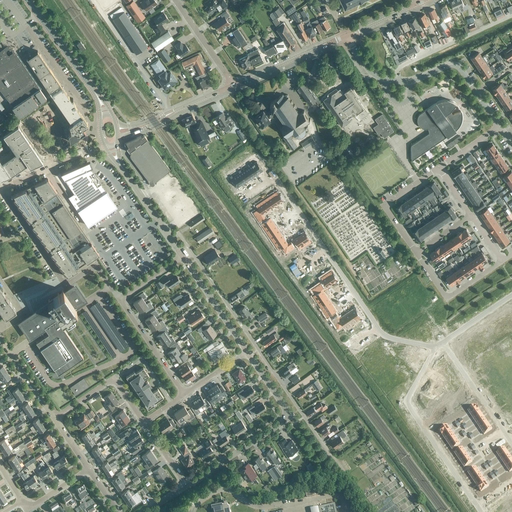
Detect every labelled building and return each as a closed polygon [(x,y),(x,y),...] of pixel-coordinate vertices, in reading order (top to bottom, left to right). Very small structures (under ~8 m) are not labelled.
[(157,3),(154,0),(145,0),(144,0),(143,0),(140,2),(146,11),(157,3)] [(208,0),(204,3),(207,7),(204,9),(207,13),(220,4),(223,9),(228,6),(223,0),(221,0),(218,3),(215,0),(208,0)] [(322,10),(314,0),(312,0),(308,4),(311,8),(314,6),(319,13),(322,10)] [(340,0),(343,5),(345,9),(346,9),(365,0),(340,0)] [(461,12),(455,0),(453,0),(450,1),(454,10),(456,9),(457,10),(456,10),(458,13),(461,12)] [(461,0),(455,0),(461,12),(464,10),(462,7),(464,6),(461,0)] [(144,17),(133,1),(126,5),(138,22),(144,17)] [(451,15),(449,11),(446,5),(446,4),(445,4),(445,5),(444,4),(443,5),(442,6),(440,7),(442,12),(441,12),(444,18),(451,15)] [(286,11),(289,15),(296,10),(294,5),(286,11)] [(147,46),(124,12),(121,7),(110,15),(112,19),(136,54),(147,46)] [(280,12),(278,8),(273,12),(276,18),(272,21),(276,26),(280,23),(277,18),(282,14),(280,12)] [(440,23),(439,21),(434,9),(428,12),(432,19),(434,17),(437,22),(438,24),(438,25),(446,37),(451,33),(447,27),(443,21),(440,23)] [(226,19),(230,16),(226,11),(220,15),(222,18),(215,23),(220,31),(230,24),(226,19)] [(162,27),(161,25),(162,24),(162,23),(168,19),(163,13),(157,17),(157,16),(153,19),(160,29),(156,31),(159,35),(166,31),(163,27),(162,27)] [(427,28),(431,26),(425,14),(418,17),(423,27),(426,26),(427,28)] [(324,16),(321,18),(318,19),(321,25),(322,25),(324,30),(326,29),(326,30),(330,28),(330,27),(326,20),(324,16)] [(422,37),(425,35),(422,31),(423,31),(415,17),(408,20),(413,29),(416,28),(422,37)] [(315,21),(312,22),(314,26),(313,26),(315,30),(316,29),(317,33),(320,32),(322,32),(322,31),(323,31),(320,25),(319,23),(317,19),(315,21)] [(408,37),(411,36),(408,31),(407,32),(406,30),(410,28),(406,21),(401,24),(404,31),(405,31),(406,33),(405,33),(408,37)] [(283,40),(287,47),(288,46),(289,47),(297,43),(285,24),(283,22),(279,25),(280,27),(277,29),(284,40),(283,40)] [(306,32),(302,24),(301,22),(298,24),(300,28),(301,28),(302,31),(299,33),(303,40),(303,41),(307,39),(307,38),(308,38),(306,32)] [(310,37),(316,35),(310,22),(309,22),(309,23),(307,24),(309,28),(306,29),(310,37)] [(401,42),(404,40),(401,35),(400,35),(399,34),(403,32),(399,25),(398,25),(396,26),(395,27),(396,27),(394,28),(397,35),(398,37),(401,42)] [(238,28),(233,31),(242,46),(247,43),(238,28)] [(389,38),(391,37),(394,42),(393,43),(397,49),(402,47),(396,35),(395,35),(392,29),(390,30),(390,29),(389,30),(388,29),(387,30),(386,31),(389,38)] [(157,51),(162,47),(173,39),(168,31),(151,42),(157,51)] [(230,39),(234,45),(238,43),(235,36),(230,39)] [(287,47),(283,40),(276,43),(274,38),(271,40),(273,45),(275,44),(279,52),(282,51),(281,51),(284,49),(285,50),(286,49),(287,48),(287,47)] [(264,40),(273,54),(275,53),(276,54),(278,53),(278,52),(273,44),(270,45),(269,43),(268,43),(265,39),(264,40)] [(273,54),(264,40),(263,40),(267,47),(264,49),(269,56),(270,57),(272,56),(272,55),(273,54)] [(80,42),(79,43),(76,44),(81,51),(85,48),(80,42)] [(181,57),(190,51),(185,45),(183,47),(182,45),(180,42),(175,45),(178,50),(177,50),(181,57)] [(0,90),(13,106),(12,107),(18,117),(46,98),(14,51),(11,53),(12,51),(12,50),(12,49),(11,48),(10,48),(9,47),(7,48),(6,49),(6,50),(6,52),(7,53),(4,49),(0,51),(0,90)] [(163,48),(158,52),(157,53),(164,63),(171,58),(164,48),(163,48)] [(253,65),(263,60),(258,49),(248,54),(253,65)] [(511,57),(511,53),(509,49),(504,52),(502,50),(499,52),(502,57),(505,55),(509,61),(511,59),(511,58),(511,57)] [(39,76),(50,68),(37,50),(27,58),(39,76)] [(475,63),(483,57),(482,57),(479,52),(471,57),(475,63)] [(197,55),(182,63),(184,68),(194,64),(199,73),(199,75),(205,72),(205,70),(197,56),(197,55)] [(244,69),(253,65),(248,55),(240,59),(244,69)] [(487,62),(483,57),(475,63),(478,68),(487,62)] [(166,70),(158,59),(150,64),(158,76),(159,75),(160,78),(158,79),(164,88),(169,85),(169,86),(169,85),(172,83),(172,84),(172,83),(176,80),(170,71),(168,73),(166,70)] [(490,67),(487,62),(478,68),(482,73),(489,68),(489,67),(490,67)] [(50,68),(39,76),(49,91),(60,84),(50,68)] [(491,70),(489,68),(482,73),(486,78),(489,76),(488,75),(495,71),(494,68),(491,70)] [(199,75),(196,77),(197,80),(202,90),(211,85),(207,76),(205,72),(199,75)] [(316,100),(318,99),(305,81),(296,87),(301,93),(302,92),(310,104),(312,103),(313,103),(316,101),(316,100)] [(496,93),(503,88),(500,84),(496,87),(495,86),(492,88),(496,93)] [(71,99),(62,87),(51,94),(71,123),(82,115),(76,106),(74,104),(73,101),(73,98),(71,99)] [(336,89),(327,95),(329,97),(324,100),(342,126),(352,119),(351,117),(354,115),(359,122),(362,120),(357,113),(364,108),(357,98),(358,97),(351,87),(345,92),(346,93),(344,94),(340,89),(337,91),(336,89)] [(507,93),(503,88),(496,93),(499,98),(507,93)] [(507,93),(499,98),(503,104),(510,99),(507,93)] [(272,109),(275,114),(276,115),(278,114),(279,115),(278,116),(279,116),(280,116),(279,117),(281,120),(282,119),(282,120),(281,120),(281,121),(282,120),(285,124),(282,126),(281,125),(281,126),(280,127),(281,127),(286,133),(285,134),(285,135),(284,135),(285,136),(284,137),(292,149),(297,146),(291,137),(293,135),(294,135),(293,135),(294,136),(298,137),(298,138),(298,137),(302,137),(303,137),(306,135),(307,134),(306,134),(308,131),(308,130),(308,126),(308,125),(307,125),(307,124),(309,122),(308,121),(309,120),(310,121),(310,120),(310,119),(310,118),(309,119),(304,111),(305,111),(304,110),(303,111),(303,110),(302,110),(303,111),(300,113),(297,110),(298,109),(297,109),(297,108),(295,105),(294,106),(294,105),(295,105),(295,104),(294,105),(291,101),(292,101),(292,100),(291,101),(288,97),(289,97),(289,96),(288,96),(288,95),(286,94),(284,96),(283,94),(275,100),(271,103),(272,105),(272,106),(271,107),(272,107),(273,107),(272,108),(273,108),(274,108),(272,109)] [(511,101),(510,99),(503,104),(507,109),(511,105),(511,101)] [(452,114),(450,111),(457,105),(454,102),(451,101),(448,100),(444,100),(440,101),(436,102),(428,108),(421,113),(419,115),(418,117),(417,120),(418,125),(421,127),(424,128),(426,129),(428,128),(429,133),(412,146),(411,161),(447,136),(448,138),(457,132),(456,131),(458,129),(460,125),(462,121),(462,116),(462,112),(462,111),(452,114)] [(275,114),(272,109),(267,113),(266,111),(264,112),(264,111),(256,117),(255,119),(257,121),(259,121),(263,127),(271,121),(269,118),(275,114)] [(222,113),(215,118),(221,127),(222,127),(223,129),(226,132),(231,128),(229,125),(230,125),(234,122),(229,116),(226,118),(222,113)] [(381,133),(384,137),(394,131),(382,114),(375,119),(378,124),(373,127),(378,135),(381,133)] [(82,115),(71,123),(69,124),(70,132),(68,133),(69,137),(72,139),(77,136),(85,131),(83,127),(88,124),(82,115)] [(197,144),(209,138),(201,121),(198,123),(197,122),(195,123),(192,115),(181,120),(185,128),(189,126),(190,129),(197,144)] [(3,179),(9,177),(10,176),(27,164),(29,168),(43,162),(18,125),(0,137),(0,139),(7,151),(8,150),(9,152),(0,158),(0,179),(1,180),(3,179)] [(242,132),(240,130),(237,132),(238,134),(243,141),(247,138),(242,132)] [(141,135),(125,142),(127,147),(126,148),(126,149),(129,152),(132,156),(131,158),(153,188),(173,173),(171,170),(144,135),(141,137),(141,136),(141,135)] [(312,137),(305,141),(301,144),(305,149),(314,143),(316,142),(312,137)] [(353,157),(344,144),(339,148),(348,160),(353,157)] [(485,149),(488,153),(496,148),(492,144),(489,146),(489,147),(485,149)] [(488,153),(491,158),(499,153),(496,148),(488,153)] [(491,158),(494,163),(502,158),(499,153),(491,158)] [(207,167),(212,164),(207,157),(202,160),(207,167)] [(494,163),(498,167),(505,162),(502,158),(494,163)] [(70,199),(88,225),(112,209),(113,206),(114,203),(101,184),(90,168),(92,166),(90,161),(60,174),(75,195),(70,199)] [(252,162),(248,165),(250,167),(252,171),(260,166),(257,161),(253,164),(252,162)] [(498,167),(501,172),(508,167),(505,162),(498,167)] [(455,177),(456,177),(464,171),(463,168),(464,167),(462,165),(460,167),(459,166),(457,167),(458,168),(452,172),(455,177)] [(260,166),(252,171),(255,175),(256,177),(259,176),(258,174),(263,171),(260,166)] [(250,167),(246,170),(251,178),(250,178),(252,181),(253,180),(252,177),(255,175),(252,171),(250,167)] [(240,170),(239,171),(240,173),(240,174),(241,173),(246,181),(250,178),(251,178),(246,170),(242,172),(240,170)] [(459,181),(469,174),(468,172),(466,173),(464,171),(456,177),(459,181)] [(506,182),(511,178),(511,172),(511,171),(503,177),(506,182)] [(240,173),(236,175),(236,176),(241,184),(243,187),(244,186),(243,183),(246,181),(241,173),(240,174),(240,173)] [(462,186),(470,180),(469,178),(471,177),(469,174),(459,181),(462,186)] [(232,176),(230,177),(237,187),(241,184),(236,176),(233,178),(232,176)] [(498,185),(503,183),(498,176),(494,178),(498,185)] [(48,179),(11,195),(23,213),(65,276),(99,254),(95,249),(48,179)] [(471,180),(470,180),(462,186),(465,191),(476,183),(475,181),(473,182),(471,180)] [(434,182),(429,185),(435,194),(438,192),(439,195),(442,193),(439,190),(440,189),(438,185),(437,186),(434,182)] [(468,195),(478,189),(476,187),(478,185),(476,183),(465,191),(468,195)] [(435,194),(429,185),(425,188),(432,200),(434,198),(433,195),(435,194)] [(432,200),(425,188),(420,192),(426,200),(428,199),(430,201),(432,200)] [(479,192),(478,189),(468,195),(472,200),(482,193),(483,193),(481,190),(479,192)] [(277,191),(272,194),(278,204),(284,200),(277,191)] [(426,200),(420,192),(415,195),(423,206),(425,204),(423,202),(426,200)] [(475,205),(483,199),(482,197),(483,195),(482,193),(472,200),(475,205)] [(272,194),(267,198),(273,207),(278,204),(272,194)] [(421,207),(423,206),(415,195),(410,198),(416,207),(419,205),(421,207)] [(267,198),(262,201),(268,211),(273,207),(267,198)] [(410,198),(406,201),(413,212),(416,211),(414,208),(416,207),(410,198)] [(483,199),(475,205),(478,210),(488,203),(487,201),(485,202),(483,199)] [(262,201),(256,205),(259,209),(263,214),(268,211),(262,201)] [(406,201),(401,204),(407,213),(410,211),(411,214),(413,212),(406,201)] [(407,213),(401,204),(396,208),(399,212),(398,212),(401,216),(402,215),(404,219),(407,217),(405,215),(407,213)] [(451,218),(451,219),(456,215),(450,206),(449,204),(446,205),(448,208),(446,210),(451,218)] [(480,213),(483,218),(492,212),(488,208),(480,213)] [(259,209),(254,212),(260,222),(265,218),(263,214),(259,209)] [(447,221),(451,218),(446,210),(443,211),(442,209),(439,210),(447,221)] [(439,215),(436,216),(442,225),(447,221),(439,210),(437,212),(439,215)] [(492,212),(483,218),(486,222),(495,216),(492,212)] [(192,228),(205,219),(202,215),(189,223),(192,228)] [(432,215),(430,217),(437,228),(442,225),(436,216),(434,218),(432,215)] [(486,222),(489,227),(499,221),(501,219),(499,217),(497,219),(495,216),(486,222)] [(270,217),(261,224),(265,229),(274,223),(270,217)] [(429,221),(427,222),(433,231),(437,228),(430,217),(428,218),(429,221)] [(421,223),(428,234),(433,231),(427,222),(425,224),(423,221),(421,223)] [(493,232),(502,225),(499,221),(489,227),(493,232)] [(274,223),(265,229),(268,234),(278,228),(274,223)] [(418,229),(423,237),(428,234),(421,223),(418,225),(420,227),(418,229)] [(504,224),(502,225),(493,232),(496,236),(504,231),(505,230),(503,228),(505,226),(504,224)] [(199,243),(214,233),(210,227),(195,237),(199,243)] [(278,228),(268,234),(272,239),(281,233),(278,228)] [(416,236),(418,241),(424,237),(423,237),(418,229),(415,230),(413,228),(411,229),(413,232),(413,233),(412,234),(415,237),(416,236)] [(462,232),(468,241),(470,239),(471,241),(473,239),(466,229),(462,232)] [(496,236),(499,241),(509,234),(508,232),(506,233),(504,231),(496,236)] [(305,232),(299,236),(306,245),(311,241),(305,232)] [(457,235),(457,236),(463,244),(468,241),(462,232),(457,235)] [(281,233),(272,239),(275,245),(285,238),(281,233)] [(509,234),(499,241),(502,245),(511,239),(509,237),(511,235),(510,233),(509,234)] [(299,236),(294,239),(300,249),(306,245),(299,236)] [(463,244),(457,236),(453,239),(458,247),(463,244)] [(285,238),(275,245),(279,250),(282,248),(288,244),(288,243),(285,238)] [(453,239),(448,242),(454,250),(458,247),(453,239)] [(288,244),(282,248),(286,253),(295,247),(291,241),(288,243),(288,244)] [(448,242),(444,245),(450,253),(454,250),(448,242)] [(444,245),(439,248),(445,256),(450,253),(444,245)] [(435,251),(440,259),(445,256),(439,248),(439,247),(434,250),(435,251)] [(220,257),(215,250),(204,257),(209,265),(220,257)] [(436,262),(440,259),(435,251),(430,254),(436,262)] [(477,255),(483,264),(488,261),(482,252),(477,255)] [(235,254),(234,255),(228,259),(232,264),(239,260),(235,254)] [(483,264),(477,255),(473,259),(473,260),(478,267),(479,267),(483,264)] [(473,260),(469,263),(474,270),(478,267),(473,260)] [(469,263),(468,262),(464,265),(465,266),(470,273),(474,270),(469,263)] [(465,266),(460,269),(465,276),(470,273),(465,266)] [(460,269),(456,272),(461,279),(465,276),(460,269)] [(331,270),(326,274),(332,283),(338,279),(331,270)] [(452,271),(450,273),(450,274),(456,282),(456,283),(461,279),(456,272),(453,273),(452,271)] [(326,274),(321,277),(323,281),(327,287),(332,283),(326,274)] [(450,274),(446,277),(452,285),(456,282),(450,274)] [(180,281),(175,275),(169,279),(167,276),(162,280),(165,284),(167,283),(171,287),(180,281)] [(164,285),(160,280),(155,284),(159,289),(164,285)] [(321,283),(312,289),(315,294),(322,290),(323,290),(325,288),(321,283)] [(74,307),(84,300),(74,286),(65,293),(63,291),(63,290),(48,300),(50,303),(28,317),(21,322),(31,336),(38,331),(42,337),(36,342),(58,374),(83,357),(57,318),(60,316),(62,319),(65,317),(67,319),(74,314),(72,312),(76,310),(74,307)] [(0,310),(5,318),(16,310),(0,287),(0,310)] [(245,295),(241,290),(240,291),(241,291),(229,299),(232,302),(239,298),(239,299),(245,295)] [(315,294),(313,296),(317,301),(326,295),(323,290),(322,290),(315,294)] [(143,292),(136,297),(137,300),(133,303),(136,307),(145,301),(143,299),(146,297),(143,292)] [(180,294),(178,295),(173,299),(178,307),(181,305),(182,307),(192,300),(194,302),(188,294),(184,296),(180,294)] [(326,295),(317,301),(320,306),(329,300),(326,295)] [(329,300),(320,306),(324,312),(333,305),(329,300)] [(146,304),(145,301),(136,307),(139,312),(144,309),(146,312),(153,307),(150,302),(146,304)] [(333,305),(324,312),(327,317),(329,316),(335,312),(337,311),(333,305)] [(249,319),(252,317),(247,310),(246,310),(244,306),(239,310),(243,317),(247,315),(247,316),(249,319)] [(356,309),(350,312),(357,322),(362,318),(356,309)] [(148,325),(157,319),(155,317),(158,314),(155,310),(148,315),(149,317),(145,320),(148,325)] [(187,318),(192,325),(204,317),(199,310),(187,318)] [(257,318),(261,323),(269,318),(265,312),(257,318)] [(350,312),(345,316),(351,325),(357,322),(350,312)] [(176,319),(179,323),(185,319),(182,315),(176,319)] [(337,316),(332,319),(338,329),(343,325),(344,325),(340,319),(337,316)] [(340,319),(344,325),(343,325),(346,329),(351,325),(345,316),(340,319)] [(159,322),(157,319),(148,325),(152,330),(156,327),(158,330),(166,325),(162,320),(159,322)] [(202,325),(203,325),(197,329),(199,333),(203,330),(209,339),(216,335),(210,326),(209,326),(206,322),(202,325)] [(161,334),(156,337),(159,341),(168,336),(166,333),(168,331),(167,330),(168,329),(166,326),(159,330),(161,333),(161,334)] [(269,335),(275,330),(273,327),(266,331),(269,335)] [(283,340),(286,344),(292,340),(294,343),(298,340),(296,337),(295,337),(292,333),(283,340)] [(273,342),(277,339),(273,334),(270,337),(263,342),(266,346),(273,341),(273,342)] [(170,338),(168,336),(159,341),(163,346),(167,343),(168,343),(170,346),(175,342),(172,337),(170,338)] [(205,348),(203,350),(204,352),(207,350),(212,358),(216,355),(219,359),(222,357),(228,353),(227,351),(226,350),(223,346),(224,346),(221,342),(219,343),(217,340),(205,348)] [(169,347),(170,347),(167,349),(169,352),(167,353),(171,358),(179,352),(177,350),(181,347),(177,342),(169,347)] [(281,344),(277,347),(277,346),(267,353),(269,356),(272,353),(274,356),(280,351),(282,353),(286,351),(281,344)] [(300,355),(306,351),(303,347),(297,351),(300,355)] [(382,348),(374,354),(377,358),(385,352),(382,348)] [(179,352),(171,358),(174,363),(178,360),(180,363),(187,358),(184,353),(181,355),(179,352)] [(385,352),(377,358),(379,362),(388,357),(385,352)] [(379,362),(378,363),(381,367),(392,360),(389,356),(388,357),(379,362)] [(182,375),(191,370),(188,366),(191,364),(188,360),(181,365),(182,367),(179,370),(182,375)] [(392,360),(381,367),(384,371),(392,366),(394,364),(392,360)] [(482,365),(485,369),(486,371),(498,363),(496,360),(491,363),(489,360),(482,365)] [(296,367),(293,362),(287,366),(289,369),(282,373),(285,378),(292,373),(290,371),(296,367)] [(498,363),(486,371),(491,378),(498,373),(496,370),(501,366),(498,363)] [(384,371),(383,372),(386,376),(394,371),(392,366),(384,371)] [(137,396),(139,396),(142,401),(145,405),(145,407),(147,408),(148,409),(156,404),(155,402),(160,399),(162,399),(162,397),(163,397),(157,388),(152,392),(146,384),(148,382),(147,380),(145,382),(143,379),(149,376),(143,367),(135,373),(134,371),(126,377),(131,385),(132,385),(135,390),(134,392),(137,392),(137,394),(137,396)] [(239,369),(232,374),(238,383),(240,381),(242,384),(244,382),(243,380),(245,378),(239,369)] [(191,370),(182,375),(186,381),(190,378),(192,381),(199,376),(196,372),(193,373),(191,370)] [(6,371),(0,375),(0,381),(1,382),(2,382),(10,377),(6,371)] [(394,371),(386,376),(389,380),(397,375),(394,371)] [(498,373),(491,378),(495,384),(507,376),(505,373),(500,376),(498,373)] [(397,375),(389,380),(392,385),(400,379),(397,375)] [(507,376),(495,384),(497,386),(496,386),(499,390),(500,391),(507,386),(504,382),(509,379),(507,376)] [(70,387),(76,395),(89,386),(84,378),(70,387)] [(223,385),(228,391),(230,389),(229,387),(231,386),(228,381),(223,385)] [(317,381),(312,384),(313,386),(317,392),(322,388),(317,381)] [(219,387),(217,384),(212,388),(220,399),(222,398),(222,396),(224,395),(224,397),(227,395),(222,387),(221,386),(219,387)] [(310,389),(308,386),(304,389),(297,394),(296,394),(299,398),(307,393),(306,392),(310,389)] [(17,387),(13,390),(11,388),(7,391),(10,395),(5,398),(7,402),(8,401),(21,392),(17,387)] [(242,389),(237,393),(241,399),(246,396),(246,398),(255,392),(251,387),(244,392),(242,389)] [(212,388),(207,391),(210,395),(208,397),(213,404),(217,401),(220,399),(212,388)] [(503,395),(502,395),(505,399),(506,399),(507,401),(511,397),(511,393),(510,390),(503,395)] [(9,403),(17,398),(19,401),(24,398),(21,392),(8,401),(9,403)] [(118,401),(114,396),(113,396),(111,393),(105,397),(109,403),(105,406),(109,411),(114,408),(112,405),(118,401)] [(200,396),(196,399),(201,407),(204,405),(206,408),(210,405),(206,399),(204,401),(200,396)] [(201,407),(196,399),(191,402),(195,407),(192,409),(196,415),(201,412),(198,409),(201,407)] [(21,414),(31,408),(28,402),(22,406),(25,410),(23,411),(23,410),(20,412),(21,414)] [(266,409),(262,403),(255,408),(254,406),(248,409),(253,416),(257,413),(258,414),(266,409)] [(315,407),(315,406),(307,412),(310,416),(316,411),(316,412),(318,410),(320,409),(322,411),(328,408),(325,404),(323,406),(321,403),(315,407)] [(327,410),(330,415),(337,410),(334,405),(327,410)] [(475,405),(467,411),(471,416),(479,410),(475,405)] [(187,411),(184,407),(179,410),(185,418),(188,416),(190,420),(194,417),(189,409),(187,411)] [(21,414),(19,416),(20,418),(26,414),(25,413),(26,413),(29,416),(35,413),(31,408),(21,414)] [(90,419),(94,416),(90,410),(86,413),(87,414),(85,415),(84,414),(80,416),(81,417),(79,419),(78,419),(74,421),(78,427),(79,426),(80,428),(89,422),(88,420),(90,418),(90,419)] [(126,414),(123,410),(119,413),(117,410),(110,415),(113,420),(116,417),(118,420),(126,414)] [(185,418),(179,410),(174,413),(177,418),(174,419),(179,427),(184,424),(182,420),(185,418)] [(479,410),(471,416),(474,420),(482,415),(479,410)] [(126,414),(118,420),(120,423),(116,425),(119,429),(127,424),(125,422),(129,419),(126,414)] [(324,414),(314,421),(318,426),(324,422),(322,419),(326,416),(326,415),(325,416),(324,414)] [(482,415),(474,420),(477,425),(485,420),(482,415)] [(32,430),(42,423),(38,418),(32,421),(35,425),(34,426),(33,425),(30,427),(32,430)] [(169,421),(168,419),(158,425),(163,433),(172,426),(173,427),(175,425),(172,420),(169,421)] [(485,420),(477,425),(480,430),(488,424),(485,420)] [(247,429),(241,421),(232,428),(231,426),(230,426),(237,436),(247,429)] [(45,428),(42,423),(32,430),(33,432),(36,430),(36,429),(37,428),(40,432),(45,428)] [(488,424),(480,430),(484,435),(492,429),(488,424)] [(15,428),(13,425),(5,431),(6,433),(8,432),(15,428)] [(328,429),(331,427),(329,425),(327,427),(326,426),(321,430),(325,436),(330,432),(328,429)] [(447,425),(439,431),(442,435),(450,430),(447,425)] [(140,435),(136,429),(133,432),(131,430),(129,432),(127,429),(119,434),(123,439),(128,436),(131,441),(140,435)] [(222,438),(217,441),(215,438),(212,440),(216,446),(219,444),(221,446),(229,441),(226,437),(229,435),(225,429),(219,434),(222,438)] [(332,442),(336,448),(341,445),(345,443),(341,438),(346,435),(343,430),(337,434),(339,437),(332,442)] [(450,430),(442,435),(445,440),(453,435),(450,430)] [(95,431),(93,432),(90,434),(91,435),(89,436),(87,432),(81,436),(85,441),(95,434),(97,433),(95,431)] [(107,432),(101,436),(97,439),(99,442),(103,439),(109,435),(107,432)] [(41,443),(39,444),(41,446),(42,445),(52,438),(48,433),(43,437),(45,440),(41,443)] [(97,433),(95,434),(85,441),(89,446),(94,442),(92,439),(96,436),(98,435),(97,433)] [(131,441),(127,444),(130,448),(129,449),(133,454),(141,449),(139,446),(141,444),(140,442),(143,440),(139,435),(140,435),(131,441)] [(453,435),(445,440),(448,445),(456,439),(453,435)] [(52,438),(42,445),(41,446),(42,448),(48,444),(50,447),(55,444),(52,438)] [(213,445),(208,439),(203,443),(205,446),(198,451),(203,458),(213,451),(210,447),(213,445)] [(288,443),(285,439),(279,443),(283,449),(288,457),(298,450),(292,440),(288,443)] [(456,439),(448,445),(452,450),(460,444),(456,439)] [(11,450),(8,445),(1,449),(5,454),(11,450)] [(190,454),(189,452),(189,451),(185,445),(179,449),(183,455),(184,456),(184,458),(181,460),(184,464),(183,464),(185,467),(186,467),(186,468),(189,466),(191,466),(191,464),(194,462),(189,455),(190,454)] [(54,452),(62,465),(67,461),(64,456),(61,458),(56,451),(59,449),(57,446),(52,450),(54,452)] [(95,456),(105,449),(103,447),(101,448),(101,449),(100,450),(98,446),(91,450),(95,456)] [(504,447),(496,453),(499,458),(507,452),(504,447)] [(271,448),(264,453),(266,456),(268,459),(271,463),(274,461),(276,464),(281,461),(278,457),(277,458),(275,454),(276,454),(274,451),(273,451),(271,448)] [(462,448),(454,453),(457,458),(465,452),(462,448)] [(105,449),(95,456),(99,461),(105,457),(102,453),(103,452),(104,453),(106,451),(105,449)] [(145,460),(153,454),(150,449),(146,452),(144,450),(131,459),(134,463),(143,457),(145,460)] [(62,465),(54,452),(52,454),(53,456),(56,461),(53,462),(53,463),(57,468),(62,465)] [(465,452),(457,458),(461,463),(469,457),(465,452)] [(507,452),(499,458),(503,462),(511,457),(507,452)] [(153,454),(145,460),(147,463),(144,465),(147,470),(154,465),(152,462),(157,459),(153,454)] [(368,465),(377,459),(374,454),(365,460),(368,465)] [(12,465),(21,459),(20,457),(17,459),(15,456),(8,460),(12,465)] [(259,456),(253,460),(255,463),(254,464),(256,467),(257,466),(260,471),(267,466),(263,462),(264,462),(262,459),(261,459),(259,456)] [(469,457),(461,463),(464,467),(472,462),(469,457)] [(511,458),(511,457),(503,462),(506,467),(511,462),(511,458)] [(21,459),(12,465),(15,471),(22,466),(20,463),(23,461),(21,459)] [(117,459),(109,464),(107,461),(101,465),(105,470),(115,464),(115,463),(118,461),(117,459)] [(42,462),(39,463),(47,475),(52,471),(49,466),(45,468),(44,468),(45,466),(42,462)] [(47,475),(39,463),(39,464),(40,464),(38,465),(39,467),(40,469),(41,469),(42,470),(38,473),(42,478),(47,475)] [(115,463),(115,464),(105,470),(108,476),(117,470),(115,467),(117,466),(115,463)] [(248,463),(245,466),(246,467),(240,471),(247,482),(257,475),(248,463)] [(271,468),(278,478),(281,476),(275,466),(271,468)] [(166,482),(164,480),(165,480),(165,479),(169,477),(165,471),(164,472),(160,467),(152,472),(157,479),(158,478),(162,484),(166,482)] [(475,467),(467,473),(471,477),(479,472),(475,467)] [(275,480),(278,478),(271,468),(268,470),(275,480)] [(24,473),(22,470),(17,474),(19,476),(21,475),(25,482),(23,483),(27,489),(32,485),(25,475),(24,473)] [(116,477),(111,480),(115,485),(121,480),(124,478),(125,477),(122,473),(121,471),(114,475),(116,477)] [(479,472),(471,477),(474,482),(482,477),(479,472)] [(27,474),(25,475),(32,485),(37,481),(33,476),(29,479),(29,478),(29,476),(28,474),(27,474)] [(482,477),(474,482),(477,487),(485,481),(482,477)] [(121,480),(115,485),(118,489),(124,485),(127,483),(124,478),(121,480)] [(485,481),(477,487),(480,492),(488,486),(485,481)] [(87,495),(81,486),(75,490),(79,496),(78,496),(81,501),(84,499),(83,498),(87,495)] [(127,490),(121,494),(125,500),(131,496),(134,493),(132,490),(130,491),(129,488),(127,490)] [(281,494),(284,498),(289,494),(286,489),(281,494)] [(131,496),(125,500),(129,506),(132,504),(133,506),(142,500),(137,491),(134,493),(131,496)] [(72,506),(75,504),(72,500),(71,501),(68,495),(62,500),(65,505),(69,502),(72,506)] [(224,503),(224,506),(222,506),(222,505),(211,507),(211,508),(212,511),(336,511),(335,504),(317,508),(318,511),(281,511),(282,511),(281,511),(229,511),(230,511),(229,511),(230,511),(229,507),(228,507),(227,503),(227,502),(226,501),(225,501),(225,502),(225,501),(224,502),(224,503)]
